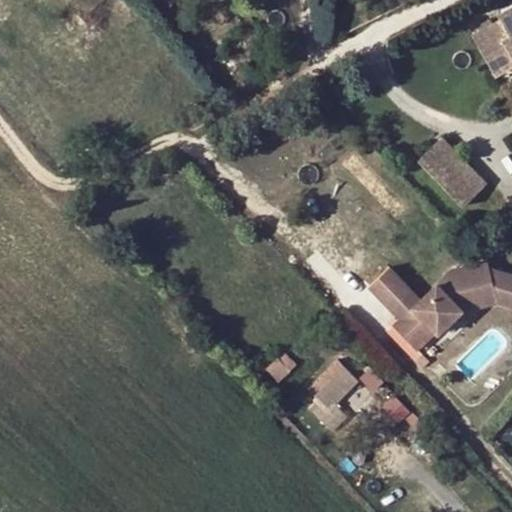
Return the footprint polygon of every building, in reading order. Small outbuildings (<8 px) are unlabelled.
[(511,6),(496,15),(499,21),(472,35),(495,74),(511,64),(511,6)] [(142,80),(119,101),(133,115),(146,104),(154,97),(156,95),(142,80)] [(154,97),(146,104),(154,113),(162,105),(154,97)] [(154,113),(146,104),(133,115),(141,125),(154,113)] [(443,134),(417,158),(462,207),(489,182),(443,134)] [(393,326),(416,350),(437,331),(439,334),(464,310),(464,311),(498,303),(511,306),(511,275),(489,270),(488,263),(451,271),(420,300),(400,319),(393,326)] [(412,291),(389,268),(369,287),(392,310),(412,291)] [(412,291),(392,310),(400,319),(420,300),(412,291)] [(437,331),(416,350),(419,353),(439,334),(437,331)] [(280,359),(268,370),(279,384),(292,372),(280,359)] [(336,362),(308,389),(327,408),(355,381),(336,362)] [(427,431),(410,447),(429,465),(445,450),(427,431)]
